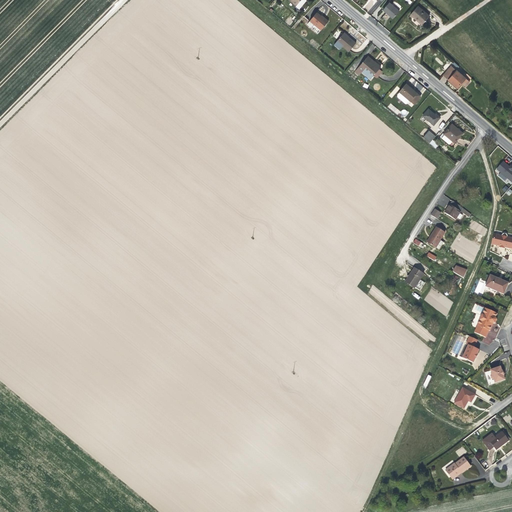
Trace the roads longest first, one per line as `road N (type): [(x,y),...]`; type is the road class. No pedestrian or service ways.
road 1 (track): [(364,511),(484,254),(494,194)]
road 2 (tertiary): [(334,0),(486,127)]
road 3 (track): [(123,0),(0,125)]
road 4 (residential): [(394,260),(486,127)]
